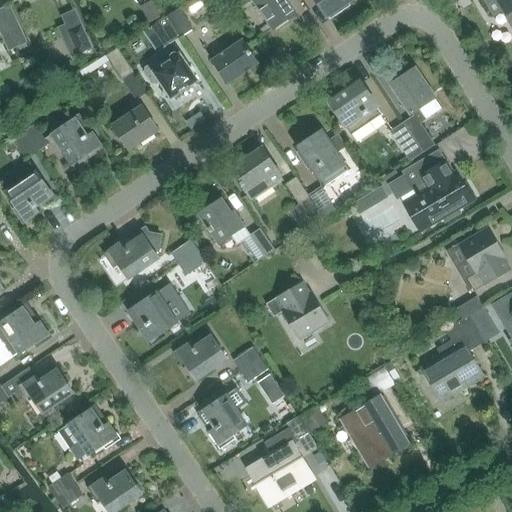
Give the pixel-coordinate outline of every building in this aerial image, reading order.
[(191,16),(201,9),(195,0),(185,7),(191,16)] [(253,0),(273,30),(296,14),(286,0),(253,0)] [(315,0),(327,18),(353,0),(315,0)] [(511,0),(482,0),(493,18),(501,13),(511,31),(511,0)] [(160,17),(151,1),(139,8),(148,24),(160,17)] [(27,42),(10,5),(0,10),(0,33),(8,51),(27,42)] [(179,9),(168,17),(181,37),(193,30),(179,9)] [(181,37),(168,17),(151,28),(143,33),(156,53),(165,47),(181,37)] [(66,31),(77,56),(92,49),(81,25),(66,31)] [(241,40),(211,60),(228,85),(258,65),(241,40)] [(106,57),(109,62),(136,102),(143,96),(146,94),(116,49),(106,57)] [(145,68),(144,74),(151,84),(157,85),(161,82),(164,88),(163,96),(171,97),(172,98),(180,99),(182,91),(197,81),(180,56),(177,54),(173,54),(170,58),(170,62),(167,64),(164,60),(158,59),(145,68)] [(391,85),(411,115),(413,117),(402,123),(423,154),(435,145),(421,125),(442,110),(435,99),(414,69),(391,85)] [(329,103),(352,136),(383,115),(360,82),(329,103)] [(141,105),(112,125),(129,151),(159,131),(141,105)] [(76,118),(51,134),(72,165),(101,146),(91,133),(87,135),(76,118)] [(423,154),(402,123),(389,132),(409,163),(423,154)] [(34,124),(23,131),(37,152),(48,145),(34,124)] [(23,131),(12,138),(26,159),(37,152),(23,131)] [(322,131),(298,148),(299,151),(311,168),(321,183),(323,186),(348,170),(346,166),(336,152),(346,145),(338,133),(328,140),(322,131)] [(239,184),(245,194),(250,202),(277,183),(275,181),(282,177),(262,148),(232,168),(242,183),(239,184)] [(416,194),(401,202),(420,234),(442,221),(444,224),(461,214),(458,210),(473,202),(462,183),(460,185),(439,150),(402,172),(404,175),(388,185),(396,200),(414,190),(416,194)] [(30,163),(0,183),(26,221),(38,213),(34,208),(41,204),(52,196),(49,191),(30,163)] [(323,219),(308,196),(296,178),(285,185),(312,226),(323,219)] [(352,204),(358,216),(388,199),(382,187),(352,204)] [(321,188),(308,196),(323,219),(336,210),(321,188)] [(219,246),(231,238),(237,247),(250,238),(251,237),(250,236),(245,229),(245,228),(234,211),(231,213),(222,199),(198,215),(219,246)] [(466,279),(474,292),(510,270),(497,248),(499,246),(489,228),(459,246),(475,274),(466,279)] [(251,237),(250,238),(264,258),(275,251),(260,229),(250,236),(251,237)] [(148,232),(126,247),(123,242),(105,255),(114,268),(119,265),(129,280),(159,259),(154,252),(159,249),(161,236),(149,234),(148,232)] [(170,255),(178,265),(199,251),(192,240),(182,247),(170,255)] [(199,251),(178,265),(186,276),(203,265),(207,263),(199,251)] [(329,322),(318,304),(316,305),(303,283),(266,304),(274,317),(283,312),(300,340),(329,322)] [(166,287),(129,312),(149,342),(178,322),(190,314),(170,284),(166,287)] [(511,294),(493,305),(504,323),(511,317),(511,294)] [(455,310),(461,320),(469,316),(483,308),(476,297),(455,310)] [(474,325),(488,317),(483,308),(469,316),(474,325)] [(23,309),(0,324),(0,340),(12,358),(17,354),(18,356),(48,335),(40,323),(35,326),(23,309)] [(469,316),(461,320),(445,331),(451,341),(436,350),(440,356),(422,367),(439,396),(468,379),(471,384),(483,378),(469,353),(470,352),(485,343),(474,325),(469,316)] [(193,347),(191,343),(178,352),(197,380),(228,360),(211,335),(193,347)] [(253,348),(233,361),(241,372),(261,359),(253,348)] [(261,359),(241,372),(248,383),(268,369),(261,359)] [(399,378),(389,363),(385,366),(394,381),(399,378)] [(30,368),(1,387),(7,396),(8,398),(21,390),(19,388),(22,386),(35,376),(30,368)] [(35,376),(22,386),(19,388),(21,390),(29,402),(32,401),(41,415),(73,394),(57,370),(40,382),(36,375),(35,376)] [(270,375),(258,383),(265,394),(267,393),(276,387),(277,386),(270,375)] [(1,387),(0,387),(0,404),(8,398),(7,396),(1,387)] [(247,402),(238,389),(207,409),(205,407),(197,413),(219,445),(248,425),(236,408),(247,402)] [(379,396),(341,418),(368,464),(390,451),(392,454),(408,445),(379,396)] [(317,406),(299,417),(309,433),(327,422),(317,406)] [(69,450),(78,463),(117,437),(108,424),(103,428),(91,410),(66,427),(61,431),(72,448),(69,450)] [(272,457),(249,471),(267,502),(296,485),(298,488),(313,478),(302,459),(292,443),(309,433),(299,417),(286,424),(286,425),(289,429),(264,443),(272,457)] [(93,487),(109,511),(116,511),(142,495),(126,472),(108,484),(105,479),(93,487)] [(52,484),(47,487),(55,498),(75,485),(67,474),(61,478),(52,484)] [(75,485),(55,498),(62,509),(82,496),(75,485)]
